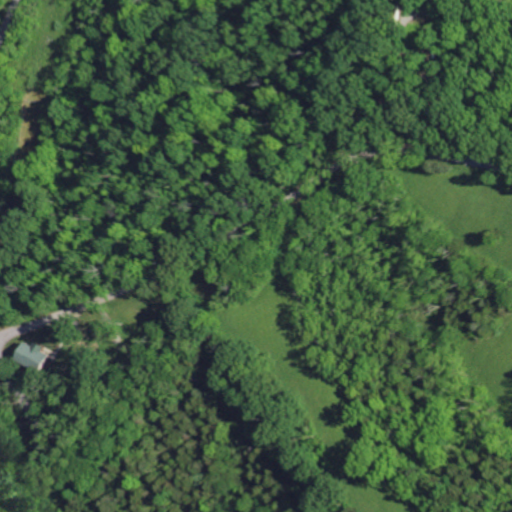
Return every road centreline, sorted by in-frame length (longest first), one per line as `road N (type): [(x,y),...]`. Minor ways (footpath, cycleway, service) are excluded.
road 1 (residential): [(511,171),(399,154),(353,160),(146,283),(0,338)]
road 2 (residential): [(26,511),(38,438),(27,399),(0,357),(17,0)]
